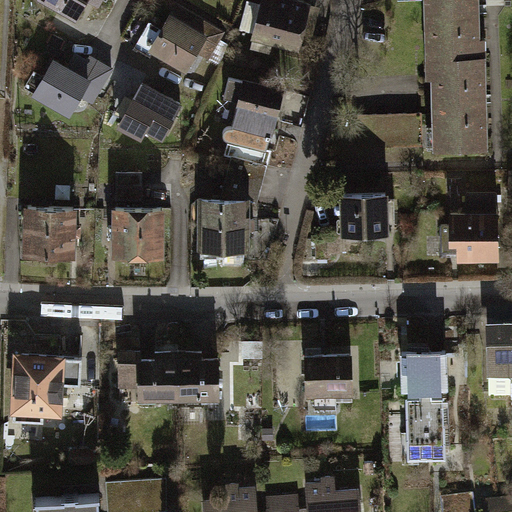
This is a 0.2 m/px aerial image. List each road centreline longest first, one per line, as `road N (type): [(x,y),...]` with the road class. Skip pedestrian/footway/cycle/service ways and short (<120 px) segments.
road 1 (residential): [(0,302),(511,299)]
road 2 (residential): [(291,226),(349,0)]
